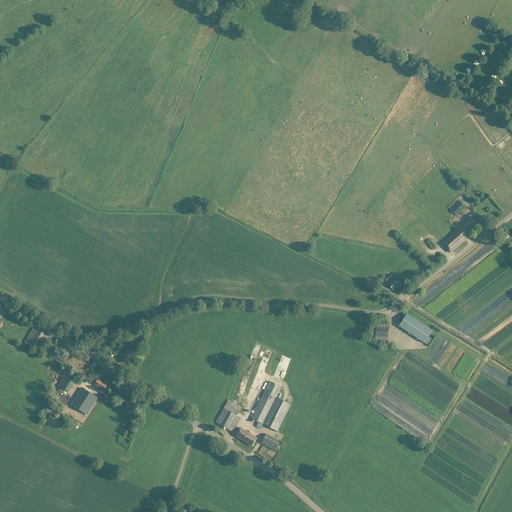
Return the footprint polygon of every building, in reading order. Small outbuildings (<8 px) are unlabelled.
[(459,201),(451,210),(456,216),(465,207),(459,201)] [(466,223),(449,238),(442,244),(450,254),(466,241),(463,238),(477,225),(470,217),(464,222),(466,223)] [(385,280),(393,291),(400,286),(391,275),(385,280)] [(432,330),(407,314),(399,326),(424,343),(432,330)] [(388,340),(389,329),(389,324),(377,323),(375,339),(388,340)] [(39,352),(45,341),(48,337),(33,328),(24,343),(39,352)] [(133,346),(131,350),(136,353),(137,352),(138,353),(140,350),(138,349),(139,347),(135,345),(133,345),(133,346)] [(128,354),(127,354),(125,353),(124,354),(120,352),(117,358),(120,360),(119,361),(122,364),(128,354)] [(68,392),(71,387),(74,383),(64,377),(59,386),(68,392)] [(100,388),(98,392),(102,394),(108,385),(98,380),(95,385),(97,386),(100,388)] [(263,424),(279,432),(280,431),(279,430),(291,405),(277,398),(282,388),(269,381),(257,407),(256,406),(254,410),(255,410),(251,419),(258,422),(256,427),(260,428),(261,429),(263,424)] [(82,388),(72,405),(88,415),(98,398),(82,388)] [(56,401),(60,395),(54,392),(51,398),(56,401)] [(241,418),(237,416),(242,407),(229,400),(224,408),(216,422),(233,432),(241,418)] [(137,411),(133,418),(138,420),(142,413),(141,412),(142,411),(141,410),(140,412),(137,411)] [(252,446),(255,442),(257,438),(241,428),(236,436),(252,446)] [(266,434),(261,443),(276,451),(281,442),(266,434)]
